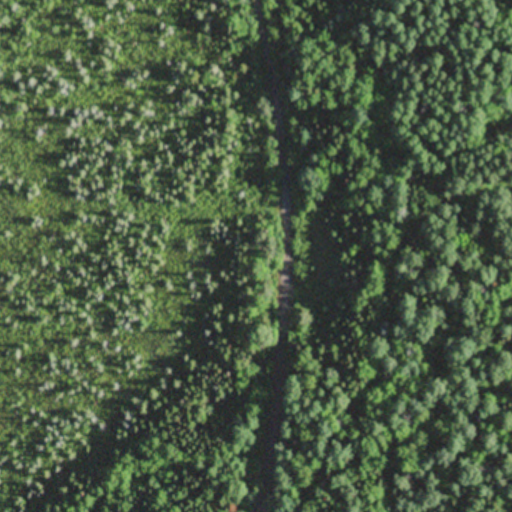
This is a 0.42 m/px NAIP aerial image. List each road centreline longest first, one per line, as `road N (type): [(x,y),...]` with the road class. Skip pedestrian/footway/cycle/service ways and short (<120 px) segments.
road 1 (residential): [(358,442),(351,308),(329,223),(276,115),(253,0)]
road 2 (residential): [(276,115),(287,282),(256,511)]
